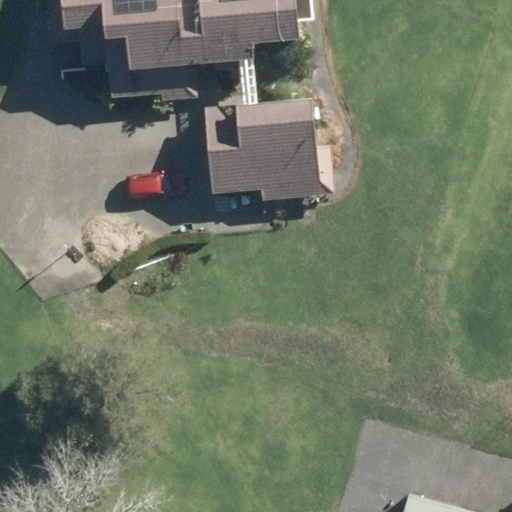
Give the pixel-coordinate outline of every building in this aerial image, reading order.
[(53,0),(53,25),(91,26),(91,38),(120,38),(120,57),(252,59),(253,37),(299,37),(299,0),(53,0)] [(209,136),(208,186),(318,189),(320,98),(230,96),(229,137),(209,136)] [(511,106),(453,277),(511,297),(511,106)] [(342,511),(343,505),(403,507),(404,451),(373,450),(373,424),(319,422),(320,390),(168,385),(165,481),(241,483),(240,511),(342,511)] [(511,511),(511,507),(415,485),(408,511),(511,511)]
